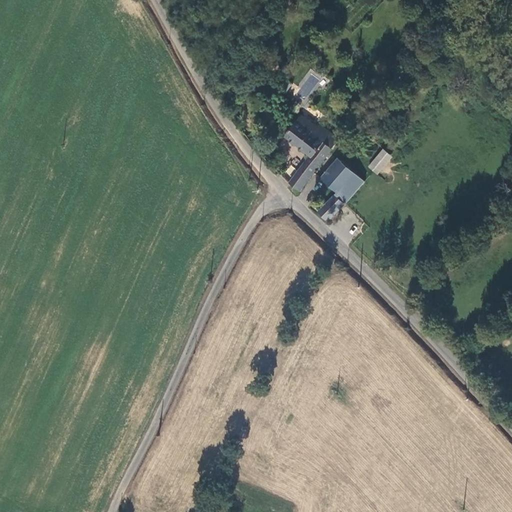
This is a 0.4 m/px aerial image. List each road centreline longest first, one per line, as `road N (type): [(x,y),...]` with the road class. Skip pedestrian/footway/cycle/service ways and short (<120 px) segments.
road 1 (unclassified): [(282,189),(246,231),(214,289),(113,511)]
road 2 (unclassified): [(511,426),(282,189)]
road 3 (unclassified): [(282,189),(228,125),(154,0)]
